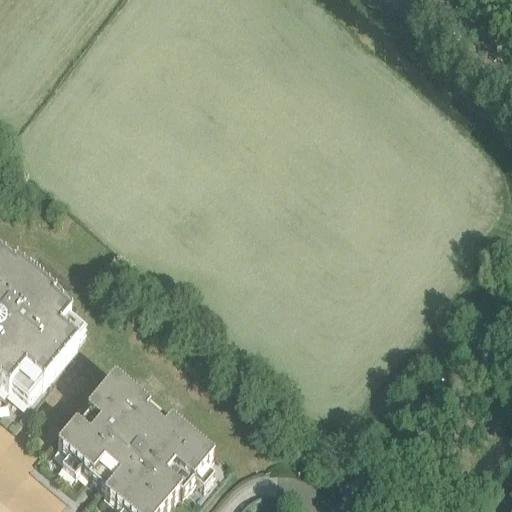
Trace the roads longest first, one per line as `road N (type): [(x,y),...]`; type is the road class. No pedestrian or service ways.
road 1 (residential): [(511,328),(362,511)]
road 2 (residential): [(397,0),(511,108)]
